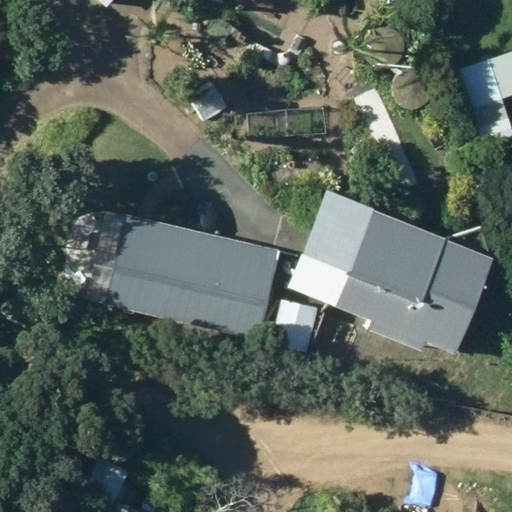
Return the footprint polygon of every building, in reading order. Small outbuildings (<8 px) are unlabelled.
[(310,0),(237,0),(215,26),(268,71),(321,9),(310,0)] [(210,89),(231,57),(198,36),(176,68),(210,89)] [(511,100),(511,48),(449,75),(467,119),(511,100)] [(449,103),(384,97),(380,131),(446,137),(449,103)] [(107,304),(278,342),(291,282),(332,299),(329,305),(366,320),(362,329),(421,354),(425,344),(453,355),(494,258),(413,224),(400,253),(358,234),(357,240),(313,221),(299,255),(126,216),(107,304)] [(511,312),(500,307),(490,329),(511,339),(511,312)]
